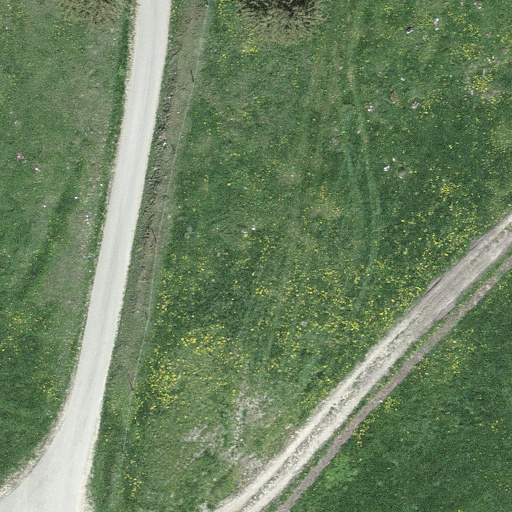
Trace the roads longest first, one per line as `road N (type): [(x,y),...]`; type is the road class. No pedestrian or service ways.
road 1 (track): [(153,0),(71,469)]
road 2 (track): [(511,233),(424,314),(240,511)]
